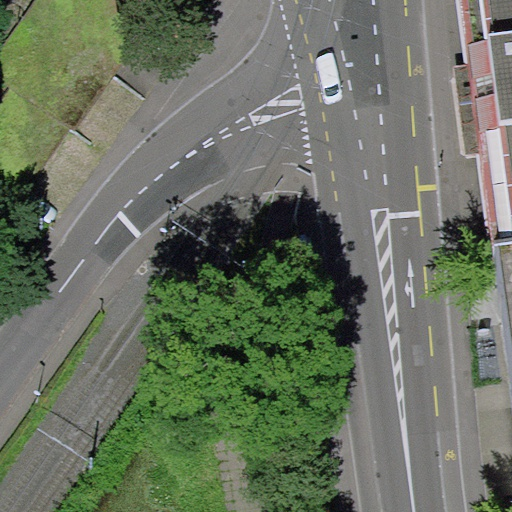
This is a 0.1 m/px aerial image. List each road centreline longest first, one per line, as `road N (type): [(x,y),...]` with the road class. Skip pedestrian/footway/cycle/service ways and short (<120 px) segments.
road 1 (unclassified): [(0,377),(93,241),(151,182),(268,110),(367,79)]
road 2 (primary): [(418,511),(367,79)]
